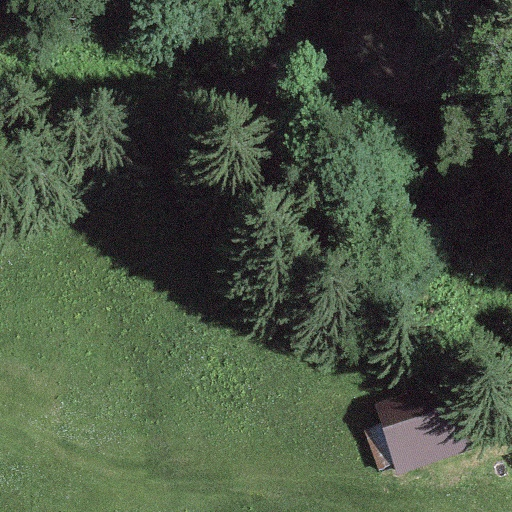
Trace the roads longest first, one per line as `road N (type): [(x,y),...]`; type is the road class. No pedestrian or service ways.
road 1 (track): [(0,429),(107,479),(194,485),(336,470)]
road 2 (track): [(0,112),(138,100)]
